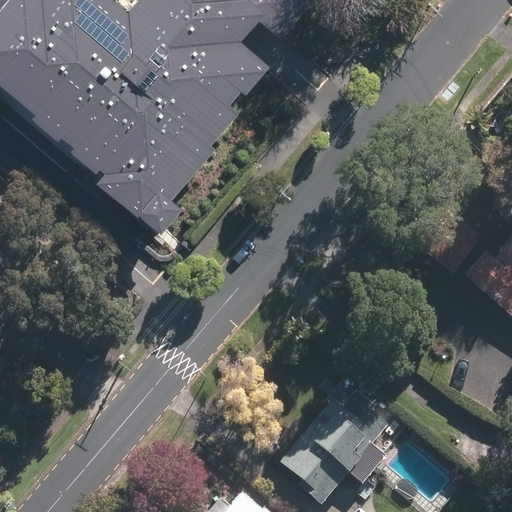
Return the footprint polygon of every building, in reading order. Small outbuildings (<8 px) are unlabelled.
[(0,0),(0,77),(156,217),(256,106),(231,83),(306,0),(0,0)] [(421,246),(456,273),(487,235),(452,207),(421,246)] [(493,246),(467,273),(511,314),(511,239),(500,253),(493,246)] [(399,414),(352,376),(283,460),(305,478),(300,484),(324,504),(351,471),(365,482),(390,453),(377,442),(399,414)] [(287,511),(252,481),(235,501),(225,492),(207,511),(287,511)]
